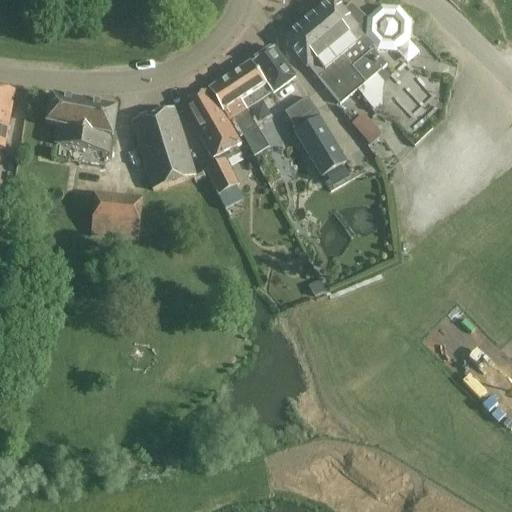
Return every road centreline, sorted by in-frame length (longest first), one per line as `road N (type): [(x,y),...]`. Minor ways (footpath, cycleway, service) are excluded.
road 1 (tertiary): [(0,73),(65,83),(152,79),(208,50),(241,0)]
road 2 (tertiary): [(511,84),(423,0)]
